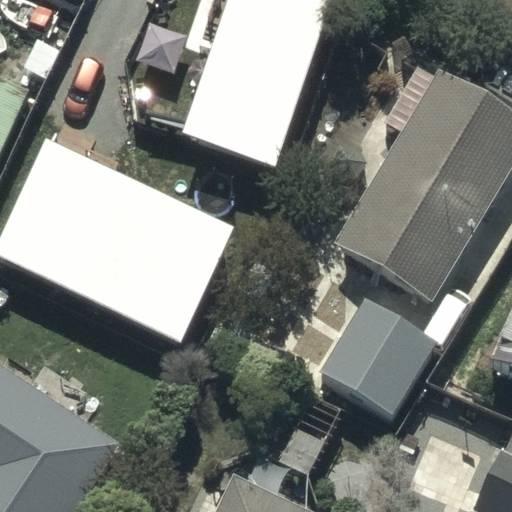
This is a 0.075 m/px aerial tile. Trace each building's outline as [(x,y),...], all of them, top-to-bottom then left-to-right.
[(335,0),(226,0),(180,135),(277,168),(335,0)] [(432,321),(511,188),(511,132),(438,87),(331,258),(432,321)] [(0,169),(29,106),(0,93),(0,169)] [(234,225),(43,138),(0,233),(0,260),(181,342),(234,225)] [(387,436),(434,360),(363,316),(316,393),(387,436)] [(511,511),(511,333),(486,385),(511,397),(511,442),(482,511),(511,511)] [(0,511),(89,511),(122,464),(0,383),(0,511)] [(251,503),(231,491),(222,511),(273,511),(266,509),(269,502),(254,496),(251,503)]
